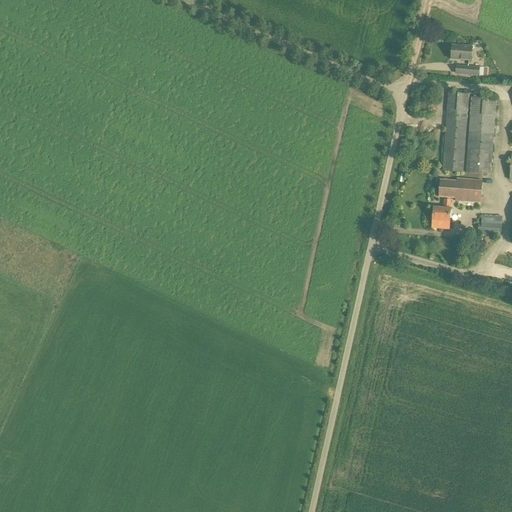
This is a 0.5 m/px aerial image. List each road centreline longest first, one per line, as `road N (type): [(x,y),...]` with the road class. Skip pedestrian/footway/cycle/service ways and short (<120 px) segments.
road 1 (unclassified): [(309,511),(405,91)]
road 2 (unclassified): [(405,91),(184,0)]
